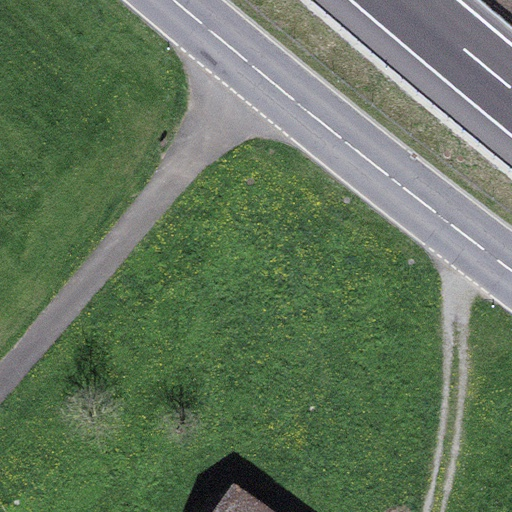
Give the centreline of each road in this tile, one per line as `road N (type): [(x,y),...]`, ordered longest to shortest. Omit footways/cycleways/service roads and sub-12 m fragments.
road 1 (primary): [(172,0),(511,270)]
road 2 (track): [(457,229),(459,378),(428,511)]
road 3 (motorway): [(407,0),(511,89)]
